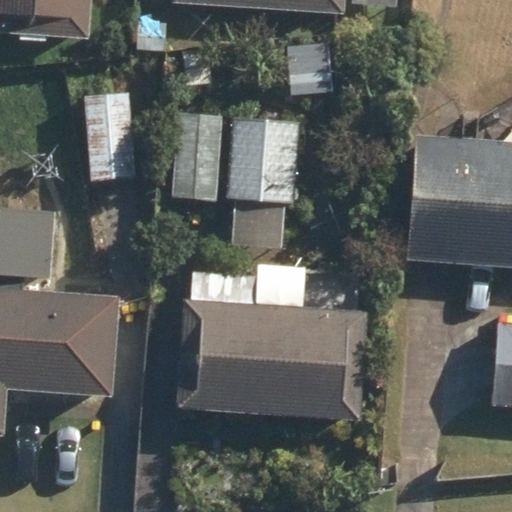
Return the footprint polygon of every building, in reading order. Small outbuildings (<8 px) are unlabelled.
[(0,0),(0,42),(89,50),(92,0),(0,0)] [(172,0),(172,13),(345,23),(346,0),(172,0)] [(358,0),(358,11),(398,13),(398,0),(358,0)] [(139,50),(165,50),(165,31),(139,31),(139,50)] [(299,77),(341,76),(341,52),(298,53),(299,77)] [(184,60),(187,93),(210,90),(209,59),(184,60)] [(399,269),(511,276),(511,102),(511,103),(499,82),(486,90),(498,111),(477,124),(474,152),(407,147),(399,269)] [(280,107),(304,107),(304,95),(280,94),(280,107)] [(85,106),(92,189),(135,185),(129,102),(85,106)] [(173,205),(218,209),(223,130),(178,127),(173,205)] [(234,252),(280,255),(283,210),(295,211),(300,134),(235,129),(229,205),(237,206),(234,252)] [(179,417),(360,427),(367,325),(341,323),(343,291),(302,288),(304,278),(261,274),(259,288),(194,284),(192,315),(185,313),(179,417)] [(0,444),(5,445),(7,401),(113,407),(118,307),(0,300),(0,444)] [(495,414),(511,415),(511,332),(500,332),(495,414)]
